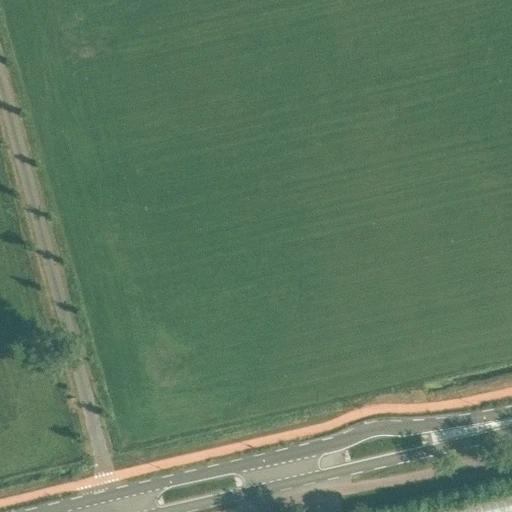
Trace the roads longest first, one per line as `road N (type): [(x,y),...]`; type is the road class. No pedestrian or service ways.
road 1 (primary): [(511,411),(366,426),(317,446),(39,511)]
road 2 (primary): [(169,511),(511,431)]
